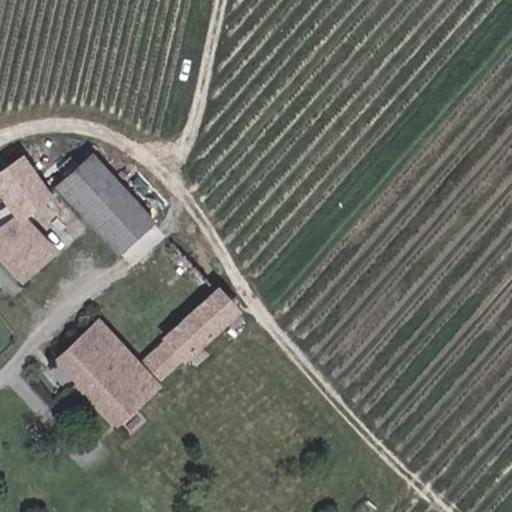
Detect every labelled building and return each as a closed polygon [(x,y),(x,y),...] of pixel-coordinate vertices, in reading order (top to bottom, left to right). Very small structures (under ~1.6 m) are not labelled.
[(156,229),(94,156),(58,186),(120,259),(156,229)] [(0,176),(0,185),(23,214),(51,192),(23,158),(0,176)] [(0,223),(14,214),(7,205),(0,209),(0,223)] [(53,258),(23,217),(0,233),(0,258),(19,284),(53,258)] [(0,304),(0,348),(50,310),(29,283),(0,304)] [(207,343),(238,315),(218,293),(167,337),(178,350),(150,374),(102,323),(62,358),(119,421),(157,386),(166,395),(179,386),(169,374),(192,355),(201,366),(215,354),(207,343)]
